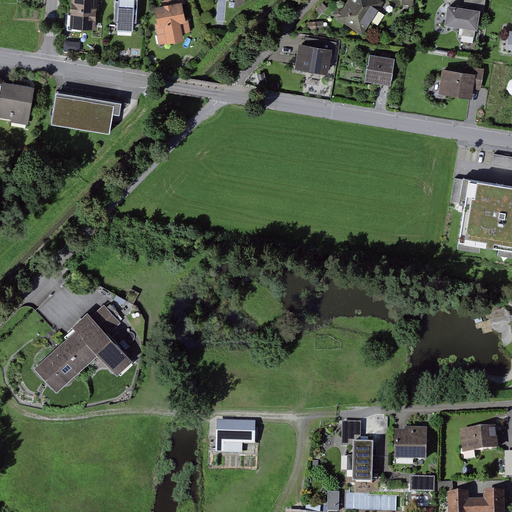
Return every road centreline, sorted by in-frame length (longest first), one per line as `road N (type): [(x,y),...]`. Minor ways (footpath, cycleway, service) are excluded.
road 1 (residential): [(0,320),(226,95)]
road 2 (residential): [(511,141),(226,95)]
road 3 (residential): [(226,95),(51,65)]
road 4 (residential): [(511,405),(355,415)]
road 5 (residential): [(226,95),(314,0)]
